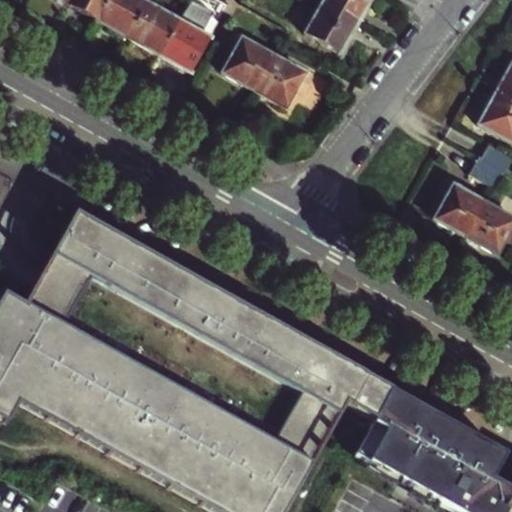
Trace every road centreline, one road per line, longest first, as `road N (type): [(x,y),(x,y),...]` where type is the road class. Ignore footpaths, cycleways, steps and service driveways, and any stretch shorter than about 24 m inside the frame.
road 1 (secondary): [(284,225),(0,67)]
road 2 (secondary): [(0,109),(263,253)]
road 3 (secondary): [(263,253),(511,392)]
road 4 (residential): [(284,225),(455,0)]
road 5 (secondary): [(511,352),(284,225)]
